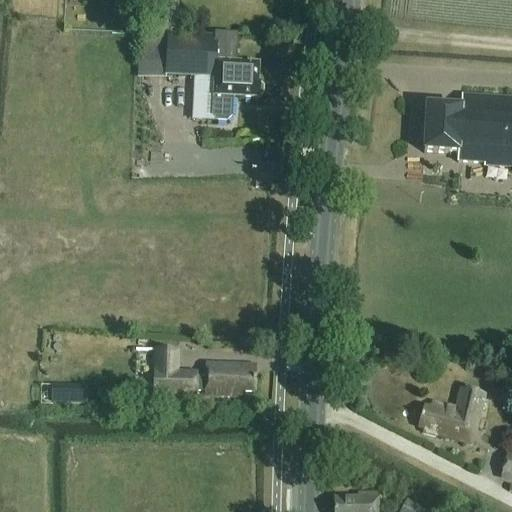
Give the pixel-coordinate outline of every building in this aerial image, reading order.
[(139,0),(139,35),(168,37),(179,37),(178,0),(139,0)] [(168,37),(139,35),(138,60),(166,62),(168,37)] [(217,123),(227,123),(232,119),(233,99),(258,100),(260,67),(236,66),(237,37),(218,36),(217,39),(179,37),(168,37),(166,62),(166,76),(215,78),(213,118),(217,123)] [(426,107),(423,154),(459,156),(458,160),(501,164),(500,173),(511,173),(511,99),(462,96),(461,109),(426,107)] [(206,366),(205,379),(199,379),(199,373),(180,372),(180,352),(153,351),(153,401),(197,401),(197,395),(205,395),(205,399),(243,400),(245,394),(255,394),(256,368),(206,366)] [(87,390),(71,389),(71,405),(86,405),(87,390)] [(424,431),(464,445),(472,447),(486,398),(463,392),(458,412),(431,404),(429,410),(426,408),(420,427),(425,429),(424,431)] [(358,498),(334,498),(333,511),(379,511),(379,493),(358,493),(358,498)] [(423,511),(407,503),(402,511),(423,511)]
